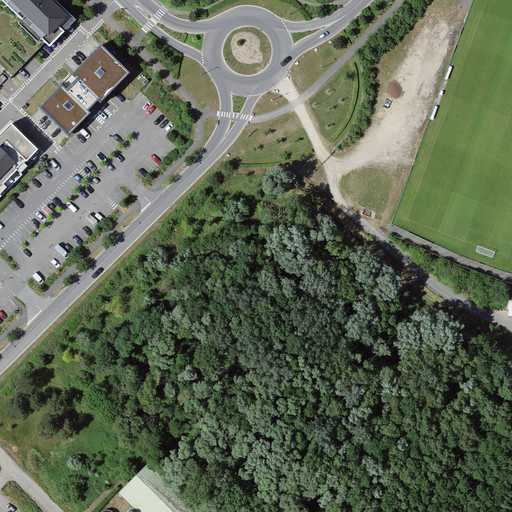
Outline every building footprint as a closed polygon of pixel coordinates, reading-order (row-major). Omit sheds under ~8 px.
[(0,0),(48,47),(73,21),(51,0),(0,0)] [(98,29),(27,105),(58,134),(129,58),(98,29)] [(429,99),(436,81),(422,76),(415,93),(429,99)] [(0,190),(41,149),(12,120),(0,132),(0,190)] [(204,511),(151,459),(120,491),(141,511),(204,511)]
